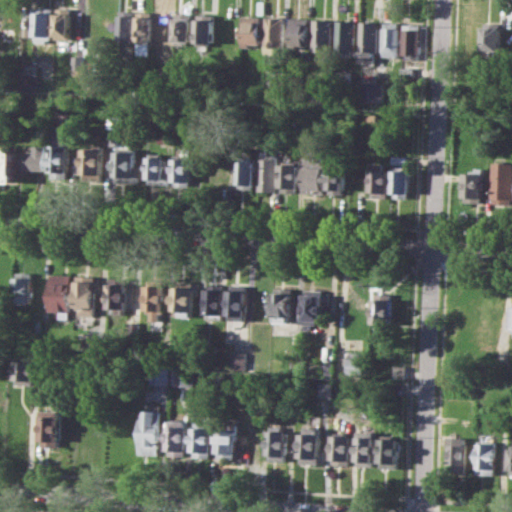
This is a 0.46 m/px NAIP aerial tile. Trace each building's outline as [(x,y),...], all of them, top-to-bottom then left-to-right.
[(160,0),(175,0),(175,9),(160,9),(160,0)] [(257,0),(257,12),(265,12),(265,0),(257,0)] [(31,6),(52,7),(51,40),(46,40),(46,43),(33,43),(34,20),(30,20),(31,6)] [(55,7),(54,38),(71,39),(72,8),(55,7)] [(120,10),(134,11),(133,41),(118,40),(120,10)] [(137,10),(136,55),(150,55),(151,11),(137,10)] [(154,12),(153,46),(170,46),(171,12),(154,12)] [(174,13),(192,13),(191,44),(173,43),(174,13)] [(242,14),(261,15),(260,43),(251,43),(250,48),(241,48),(242,14)] [(197,15),(213,15),(213,43),(207,43),(207,47),(196,47),(197,15)] [(266,16),(284,17),(283,52),(265,52),(266,16)] [(288,17),(310,17),(309,45),(297,45),(297,50),(288,50),(288,17)] [(313,19),(333,20),(331,52),(312,52),(313,19)] [(336,20),(356,21),(355,51),(349,50),(349,56),(335,56),(336,20)] [(360,21),(379,21),(378,62),(358,62),(360,21)] [(482,21),(500,21),(499,55),(481,54),(482,21)] [(383,22),(400,23),(399,56),(382,55),(383,22)] [(404,23),(422,24),(420,60),(405,59),(406,54),(402,54),(404,23)] [(70,55),(83,55),(82,70),(70,69),(70,55)] [(400,67),(415,67),(415,80),(399,79),(400,67)] [(361,81),(382,82),(382,101),(360,100),(361,81)] [(105,114),(120,115),(119,127),(105,126),(105,114)] [(52,144),(68,145),(68,126),(52,126),(52,144)] [(159,130),(174,130),(174,144),(158,144),(159,130)] [(191,133),(203,133),(203,143),(191,142),(191,133)] [(51,144),(69,145),(68,178),(49,177),(51,144)] [(33,145),(46,145),(44,171),(21,170),(22,149),(33,149),(33,145)] [(83,146),(104,147),(103,174),(82,173),(83,146)] [(173,184),(174,156),(183,156),(183,147),(193,147),(191,185),(173,184)] [(0,149),(15,149),(15,181),(0,180),(0,149)] [(115,149),(139,150),(138,165),(142,165),(142,182),(117,181),(117,175),(114,175),(115,149)] [(261,150),(269,150),(269,153),(280,154),(278,192),(259,191),(261,150)] [(394,154),(408,155),(408,165),(393,164),(394,154)] [(148,155),(167,155),(166,170),(171,171),(171,184),(147,183),(148,155)] [(330,158),(342,158),(341,167),(349,167),(348,195),(328,194),(330,158)] [(305,159),(323,160),(323,164),(327,164),(326,193),(303,193),(305,159)] [(238,160),(256,160),(255,189),(238,189),(238,160)] [(511,201),(493,201),(495,160),(511,160),(511,201)] [(374,161),(387,162),(386,169),(393,170),(392,193),(388,193),(388,197),(372,196),(374,161)] [(283,163),(301,163),(300,192),(281,191),(283,163)] [(396,170),(412,171),(411,198),(394,197),(396,170)] [(466,172),(485,173),(484,202),(465,202),(466,172)] [(16,272),(33,272),(32,307),(15,307),(16,272)] [(51,274),(73,274),(71,318),(59,317),(59,311),(50,310),(51,274)] [(77,275),(97,276),(95,317),(81,317),(81,309),(76,309),(77,275)] [(109,277),(129,278),(128,313),(112,313),(112,307),(108,307),(109,277)] [(176,280),(194,281),(194,286),(197,286),(196,310),(183,309),(183,316),(177,315),(177,308),(174,308),(176,280)] [(148,284),(169,284),(168,313),(161,313),(161,321),(151,321),(151,312),(147,312),(148,284)] [(208,284),(227,284),(226,315),(207,314),(208,284)] [(230,284),(249,285),(248,319),(229,318),(230,284)] [(275,287),(295,287),(294,322),(278,321),(278,316),(274,316),(275,287)] [(305,288),(327,289),(326,313),(323,313),(323,323),(312,323),(312,329),(305,329),(305,288)] [(375,292),(395,293),(394,324),(387,324),(387,328),(377,327),(378,323),(374,323),(375,292)] [(483,298),(506,299),(505,312),(500,311),(499,328),(482,327),(483,298)] [(130,322),(140,322),(139,340),(129,340),(130,322)] [(86,339),(98,339),(98,358),(86,358),(86,339)] [(232,351),(249,352),(248,369),(232,369),(232,351)] [(349,351),(369,352),(367,375),(347,374),(349,351)] [(14,361),(39,362),(38,380),(32,380),(32,384),(13,383),(14,361)] [(295,362),(311,363),(310,376),(294,375),(295,362)] [(321,362),(335,363),(334,378),(320,377),(321,362)] [(393,378),(407,379),(407,366),(394,366),(393,378)] [(152,367),(168,367),(168,384),(151,384),(152,367)] [(179,370),(196,370),(195,386),(178,385),(179,370)] [(286,376),(300,377),(299,391),(286,391),(286,376)] [(333,398),(334,382),(320,382),(320,397),(333,398)] [(43,409),(48,409),(49,402),(63,403),(62,441),(58,440),(57,446),(41,445),(43,409)] [(141,414),(145,414),(145,409),(163,409),(162,454),(140,453),(141,414)] [(171,419),(188,419),(187,425),(191,425),(190,451),(187,450),(187,455),(170,455),(170,450),(167,450),(168,425),(171,425),(171,419)] [(195,421),(215,422),(214,457),(194,456),(195,421)] [(218,424),(239,424),(239,457),(217,457),(218,424)] [(273,424),(289,425),(289,430),(292,430),(291,455),(287,454),(287,461),(270,460),(271,455),(267,455),(268,429),(272,430),(273,424)] [(303,433),(306,433),(306,427),(323,428),(322,433),(326,433),(324,457),(322,457),(321,463),(304,462),(304,456),(301,456),(303,433)] [(360,431),(379,431),(377,465),(358,464),(360,431)] [(382,433),(398,434),(398,437),(404,438),(401,468),(383,466),(384,462),(380,461),(382,433)] [(334,434),(355,435),(354,464),(336,463),(336,458),(332,458),(334,434)] [(451,436),(467,437),(467,472),(448,472),(448,443),(451,443),(451,436)] [(479,440),(498,441),(497,474),(478,473),(479,440)]
